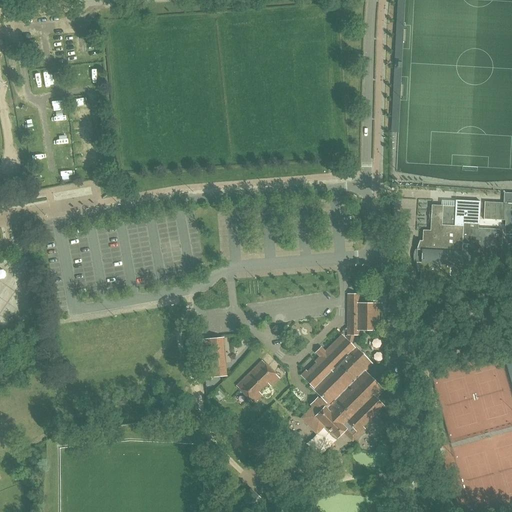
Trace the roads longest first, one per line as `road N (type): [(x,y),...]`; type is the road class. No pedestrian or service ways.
road 1 (unclassified): [(401,511),(394,325),(366,173),(374,0)]
road 2 (unclassified): [(0,10),(139,0)]
